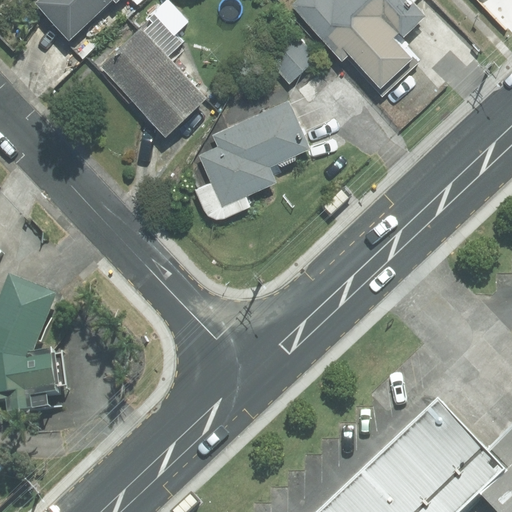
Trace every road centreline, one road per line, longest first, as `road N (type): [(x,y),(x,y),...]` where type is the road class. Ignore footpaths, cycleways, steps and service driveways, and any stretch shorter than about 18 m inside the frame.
road 1 (residential): [(247,373),(0,108)]
road 2 (secondary): [(247,373),(511,126)]
road 3 (secondary): [(100,511),(247,373)]
